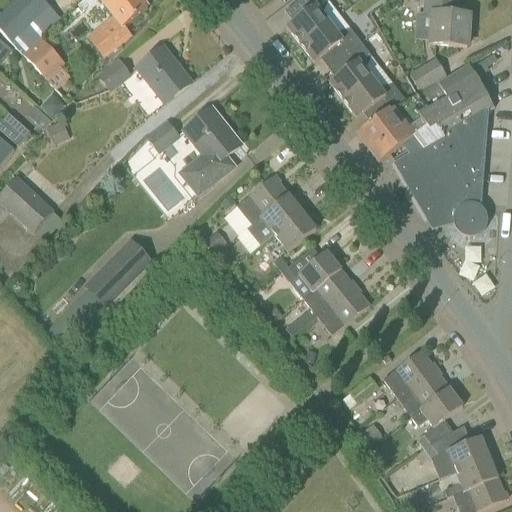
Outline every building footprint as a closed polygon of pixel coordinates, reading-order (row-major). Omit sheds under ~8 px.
[(63,19),(44,0),(18,0),(0,17),(0,33),(22,55),(39,39),(40,40),(63,19)] [(138,0),(99,0),(99,1),(115,21),(90,41),(104,59),(107,57),(111,62),(122,50),(120,47),(130,39),(123,31),(147,11),(138,0)] [(328,4),(325,0),(303,0),(288,11),(296,22),(286,29),(299,47),(328,25),(322,17),(328,4)] [(430,47),(466,49),(469,18),(457,17),(458,0),(452,0),(425,0),(424,16),(432,17),(430,47)] [(328,25),(299,47),(314,66),(324,58),(332,67),(360,45),(350,32),(336,35),(328,25)] [(64,65),(40,40),(39,39),(22,55),(48,79),(64,65)] [(343,103),(371,82),(365,74),(371,61),(360,45),(332,67),(339,77),(329,85),(343,103)] [(191,86),(164,48),(137,68),(164,106),(191,86)] [(419,95),(444,80),(434,63),(409,78),(419,95)] [(110,94),(131,78),(120,64),(99,80),(110,94)] [(374,123),(356,137),(378,166),(403,147),(408,154),(441,128),(431,112),(481,83),(473,66),(457,76),(405,105),(388,116),(386,113),(374,123)] [(0,79),(0,92),(27,116),(36,106),(3,76),(0,79)] [(367,113),(374,123),(386,113),(388,116),(405,105),(393,89),(378,92),(371,82),(343,103),(357,121),(367,113)] [(485,216),(483,213),(481,211),(480,210),(478,208),(477,208),(479,204),(474,195),(479,192),(480,192),(486,116),(494,111),(481,83),(431,112),(441,128),(408,154),(411,157),(396,166),(393,161),(392,162),(427,222),(453,223),(453,227),(455,232),(458,235),(461,238),(465,240),(470,240),(474,240),(478,238),(482,235),(484,232),(486,228),(487,224),(486,219),(486,217),(485,216)] [(41,110),(53,120),(64,108),(52,97),(41,110)] [(183,133),(202,156),(178,176),(198,201),(236,171),(226,159),(241,148),(211,111),(183,133)] [(44,133),(52,124),(43,117),(36,125),(44,133)] [(47,131),(54,149),(69,142),(62,125),(47,131)] [(18,150),(30,136),(19,126),(7,140),(18,150)] [(158,155),(178,140),(167,126),(147,141),(158,155)] [(0,141),(0,171),(15,155),(0,141)] [(273,179),(236,210),(250,228),(287,197),(273,179)] [(0,227),(10,216),(33,237),(34,236),(44,245),(62,225),(53,217),(55,215),(21,183),(16,180),(0,197),(0,227)] [(259,249),(274,238),(273,237),(302,215),(287,197),(250,228),(245,231),(246,232),(259,249)] [(226,213),(236,205),(230,199),(220,206),(226,213)] [(287,255),(316,232),(302,215),(273,237),(274,238),(287,255)] [(217,234),(204,245),(214,257),(227,246),(217,234)] [(87,295),(52,331),(70,349),(152,265),(130,243),(83,291),(87,295)] [(312,251),(288,270),(281,276),(298,297),(335,267),(326,255),(320,260),(312,251)] [(223,253),(213,260),(222,272),(232,264),(223,253)] [(274,266),(281,276),(288,270),(280,261),(274,266)] [(315,318),(352,288),(335,267),(298,297),(302,302),(315,318)] [(331,339),(369,309),(352,288),(315,318),(331,339)] [(302,333),(295,325),(286,333),(292,340),(302,333)] [(396,401),(435,373),(421,354),(382,382),(396,401)] [(314,366),(315,356),(307,355),(305,364),(314,366)] [(410,420),(449,391),(435,373),(396,401),(410,420)] [(377,390),(369,381),(349,397),(357,406),(377,390)] [(417,460),(425,454),(424,453),(453,435),(452,435),(444,423),(462,409),(449,391),(410,420),(418,431),(428,424),(433,431),(416,443),(420,447),(412,453),(417,460)] [(326,439),(328,438),(337,432),(322,409),(312,417),(322,433),(326,439)] [(355,440),(365,453),(382,440),(373,427),(355,440)] [(463,429),(452,435),(453,435),(424,453),(425,454),(431,463),(438,458),(447,454),(455,474),(489,461),(480,440),(469,445),(463,429)] [(497,481),(489,461),(455,474),(460,486),(443,493),(447,501),(452,499),(497,481)] [(483,511),(506,503),(497,481),(452,499),(457,511),(483,511)]
